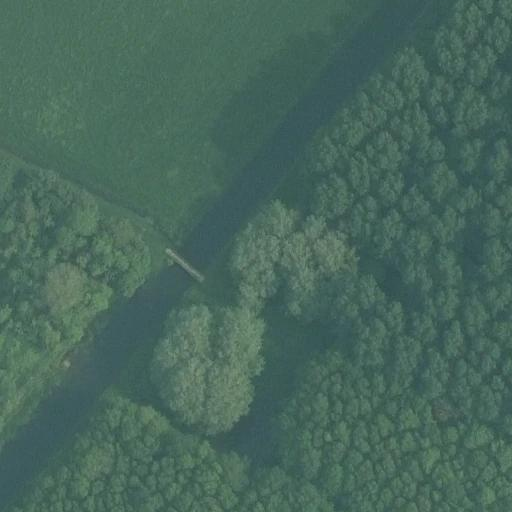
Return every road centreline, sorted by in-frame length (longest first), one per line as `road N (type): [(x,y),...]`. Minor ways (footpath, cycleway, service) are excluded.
road 1 (track): [(202,281),(438,0)]
road 2 (track): [(98,411),(202,281)]
road 3 (track): [(98,411),(21,511)]
